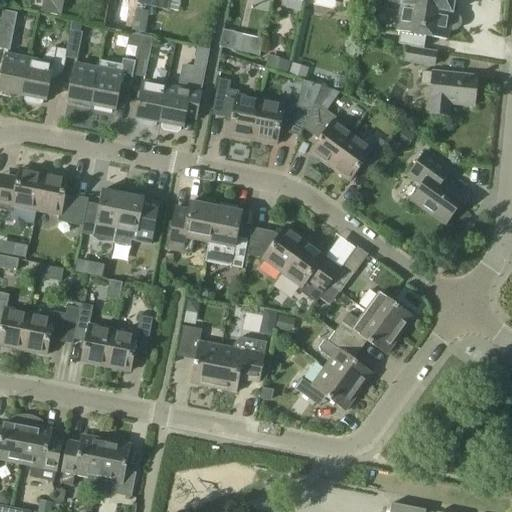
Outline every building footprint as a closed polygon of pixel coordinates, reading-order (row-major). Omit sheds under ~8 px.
[(43,13),(64,15),(65,0),(51,0),(52,1),(45,0),(43,13)] [(138,0),(137,5),(151,8),(152,0),(138,0)] [(424,50),(426,37),(448,41),(450,31),(453,31),(454,31),(456,31),(458,30),(459,29),(460,28),(461,27),(461,26),(462,25),(462,24),(462,23),(462,21),(462,20),(461,18),(459,16),(458,15),(455,14),(452,14),(454,0),(401,0),(401,6),(397,32),(402,33),(400,46),(406,47),(424,50)] [(147,31),(150,11),(137,9),(134,29),(147,31)] [(17,15),(3,12),(0,27),(0,50),(10,52),(17,15)] [(65,59),(66,59),(78,62),(83,34),(80,33),(82,26),(72,24),(66,52),(65,59)] [(258,56),(262,38),(224,29),(220,47),(258,56)] [(134,72),(141,37),(129,35),(122,70),(134,72)] [(145,79),(153,39),(141,37),(134,72),(133,77),(145,79)] [(406,47),(403,63),(435,69),(438,52),(406,47)] [(29,59),(21,97),(25,98),(24,101),(26,104),(40,107),(42,105),(42,101),(45,102),(51,70),(63,73),(66,59),(65,59),(66,52),(56,50),(53,64),(29,59)] [(167,86),(159,123),(162,124),(161,127),(163,130),(176,133),(179,131),(180,127),(182,128),(184,120),(195,122),(199,98),(208,52),(197,50),(193,68),(182,66),(177,88),(167,86)] [(6,54),(0,81),(0,92),(21,97),(29,59),(6,54)] [(76,64),(68,101),(92,106),(99,69),(76,64)] [(114,111),(122,74),(99,69),(92,106),(114,111)] [(423,72),(421,85),(432,87),(430,102),(433,102),(432,114),(449,116),(450,104),(475,107),(478,78),(434,73),(423,72)] [(253,139),(261,101),(238,96),(239,92),(230,90),(231,82),(219,79),(212,115),(233,119),(229,137),(242,140),(243,137),(253,139)] [(143,82),(135,118),(159,123),(167,86),(143,82)] [(261,101),(253,139),(263,141),(262,144),(276,147),(278,133),(300,137),(312,111),(261,101)] [(310,154),(330,168),(352,135),(334,122),(337,119),(321,107),(315,105),(304,130),(320,142),(310,154)] [(330,168),(349,182),(363,163),(373,170),(389,148),(379,140),(372,150),(352,135),(330,168)] [(425,153),(408,176),(421,186),(412,199),(447,225),(466,199),(443,183),(451,172),(425,153)] [(0,210),(12,213),(13,206),(36,211),(43,174),(20,170),(17,186),(0,182),(0,210)] [(87,203),(88,199),(64,195),(68,179),(43,174),(36,211),(59,215),(58,222),(83,227),(87,204),(87,203)] [(83,227),(81,235),(92,237),(99,244),(114,244),(116,231),(124,191),(114,189),(113,194),(102,192),(99,206),(87,204),(83,227)] [(138,235),(136,244),(152,247),(160,206),(144,202),(144,201),(133,198),(134,193),(124,191),(116,231),(138,235)] [(209,244),(216,209),(190,204),(187,219),(175,217),(177,209),(176,209),(167,250),(191,255),(193,241),(209,244)] [(205,263),(230,268),(241,271),(247,241),(236,239),(241,214),(216,209),(209,244),(205,263)] [(247,257),(260,259),(282,275),(305,242),(297,237),(298,235),(287,226),(279,237),(273,233),(253,229),(247,257)] [(342,267),(334,278),(318,267),(327,255),(314,247),(313,248),(305,242),(282,275),(300,288),(297,292),(315,305),(328,287),(339,294),(353,275),(342,267)] [(0,268),(15,272),(18,260),(0,256),(0,268)] [(61,284),(64,270),(41,264),(38,278),(61,284)] [(0,346),(21,351),(28,314),(5,309),(8,296),(0,294),(0,346)] [(414,319),(380,294),(366,313),(400,337),(414,319)] [(81,363),(104,368),(112,330),(89,326),(93,307),(80,305),(79,310),(73,341),(85,343),(81,363)] [(21,351),(45,356),(48,340),(72,345),(73,341),(79,310),(67,307),(65,316),(53,313),(51,319),(28,314),(21,351)] [(359,322),(349,314),(342,323),(335,333),(356,348),(363,339),(386,357),(400,337),(366,313),(359,322)] [(104,368),(129,373),(133,353),(145,355),(152,319),(140,316),(136,335),(112,330),(104,368)] [(191,385),(214,390),(222,348),(199,343),(202,331),(190,329),(185,354),(197,357),(191,385)] [(319,349),(320,353),(331,360),(324,369),(359,394),(372,375),(349,358),(356,348),(335,333),(328,343),(324,342),(319,349)] [(214,390),(237,394),(240,380),(259,384),(266,344),(245,340),(240,339),(230,350),(222,348),(214,390)] [(322,396),(345,413),(359,394),(324,369),(312,387),(302,379),(294,390),(315,405),(322,396)] [(264,388),(262,399),(272,401),(275,391),(264,388)] [(27,426),(29,419),(26,418),(22,418),(20,418),(16,419),(12,420),(12,423),(2,422),(1,430),(0,429),(0,461),(19,465),(27,426)] [(51,483),(56,459),(45,457),(50,431),(27,426),(19,465),(30,467),(28,479),(51,483)] [(60,485),(71,488),(74,476),(97,481),(105,442),(81,437),(76,463),(65,461),(60,485)] [(131,499),(136,474),(123,472),(128,446),(105,442),(97,481),(111,483),(108,495),(131,499)] [(51,511),(53,503),(41,500),(38,511),(51,511)]
